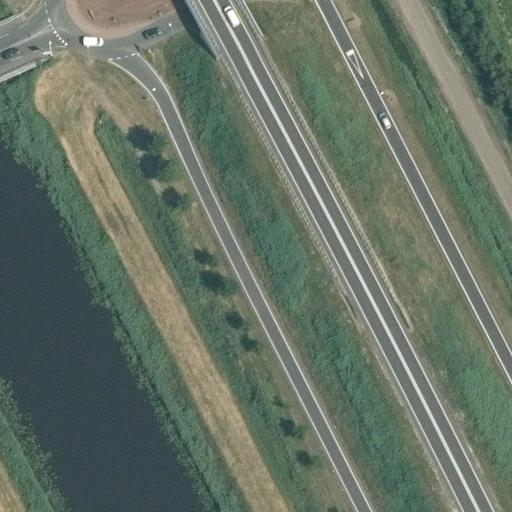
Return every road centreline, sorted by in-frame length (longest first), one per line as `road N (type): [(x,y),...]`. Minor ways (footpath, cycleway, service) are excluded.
road 1 (trunk): [(476,511),(213,0)]
road 2 (trunk): [(117,51),(161,97),(363,511)]
road 3 (trunk): [(511,381),(318,0)]
road 4 (unclassified): [(511,196),(412,0)]
